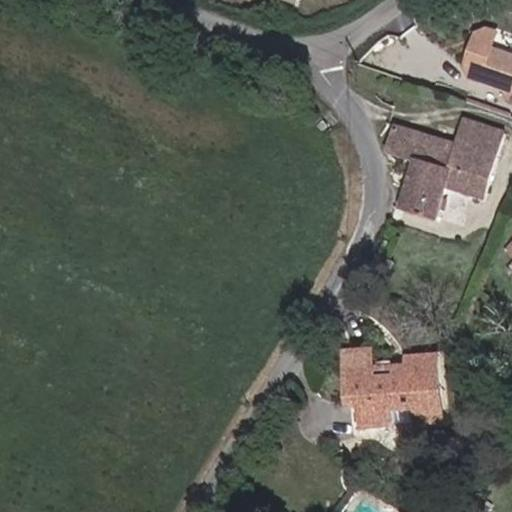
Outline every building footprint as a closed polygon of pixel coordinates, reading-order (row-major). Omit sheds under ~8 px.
[(511,100),(511,53),(488,45),(477,79),(511,90),(511,93),(510,100),(511,100)] [(426,137),(419,161),(403,211),(438,222),(449,188),(486,199),(506,136),(465,123),(457,147),(426,137)] [(387,151),(419,161),(426,137),(394,127),(387,151)] [(511,248),(503,258),(511,264),(511,268),(508,274),(511,278),(511,248)] [(368,281),(386,290),(398,270),(378,260),(368,281)] [(351,372),(378,371),(376,346),(347,348),(351,372)] [(363,406),(365,430),(446,424),(441,357),(414,358),(413,368),(378,371),(351,372),(353,406),(363,406)]
